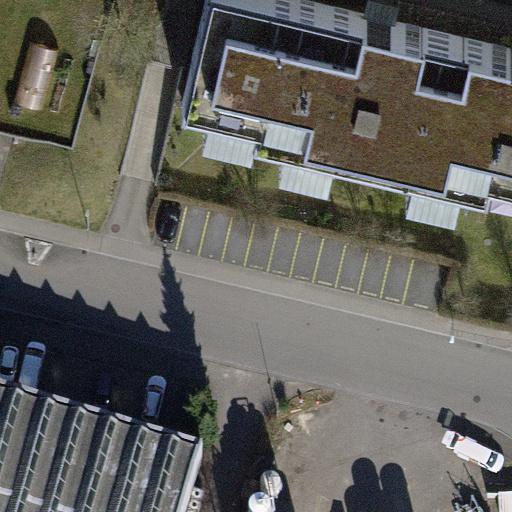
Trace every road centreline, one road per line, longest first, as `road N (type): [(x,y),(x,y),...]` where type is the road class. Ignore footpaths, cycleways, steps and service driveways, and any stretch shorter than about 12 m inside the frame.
road 1 (residential): [(0,262),(453,372),(511,377)]
road 2 (unknown): [(274,329),(226,511)]
